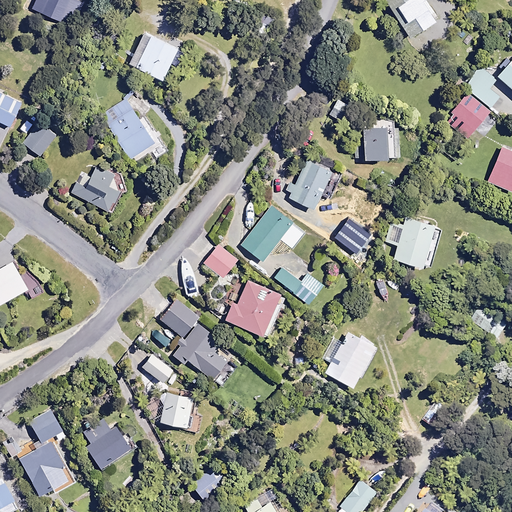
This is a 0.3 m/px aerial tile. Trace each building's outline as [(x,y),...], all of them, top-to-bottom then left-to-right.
[(51,0),(32,0),(30,5),(46,12),(51,0)] [(387,0),(411,36),(439,19),(426,0),(387,0)] [(258,33),(266,37),(276,18),(267,14),(258,33)] [(146,30),(131,62),(165,79),(181,46),(146,30)] [(503,69),(498,74),(511,85),(511,58),(511,60),(507,57),(499,66),(503,69)] [(464,85),(491,107),(500,95),(490,87),(497,78),(480,65),(464,85)] [(0,89),(0,120),(10,126),(23,101),(0,89)] [(492,109),(468,90),(451,112),(454,114),(447,122),(468,139),(492,109)] [(156,141),(127,98),(102,115),(130,158),(156,141)] [(338,98),(330,113),(346,121),(354,106),(338,98)] [(354,126),(356,157),(397,155),(395,119),(374,114),(375,124),(354,126)] [(40,120),(23,140),(41,155),(58,134),(40,120)] [(511,147),(503,144),(488,180),(511,189),(511,147)] [(293,190),(290,196),(315,207),(321,193),(331,198),(343,172),(307,156),(295,181),(291,180),(287,188),(293,190)] [(76,180),(70,192),(113,212),(124,191),(110,184),(115,173),(98,164),(88,185),(76,180)] [(272,203),(240,244),(263,262),(295,221),(272,203)] [(398,244),(394,257),(424,265),(425,263),(432,265),(443,228),(437,226),(438,224),(406,215),(404,223),(393,220),(387,241),(398,244)] [(238,259),(219,243),(203,262),(223,278),(238,259)] [(0,269),(0,305),(27,290),(11,263),(0,269)] [(293,293),(309,304),(323,284),(307,272),(302,280),(282,266),(274,277),(294,291),(293,293)] [(233,301),(226,319),(263,335),(281,293),(248,278),(237,303),(233,301)] [(177,298),(161,319),(184,336),(199,315),(177,298)] [(470,320),(497,338),(508,321),(480,304),(470,320)] [(180,345),(172,354),(185,364),(188,360),(214,380),(228,362),(214,351),(222,341),(199,323),(186,341),(181,337),(177,343),(180,345)] [(326,372),(354,387),(377,346),(348,330),(326,372)] [(152,353),(143,365),(164,382),(174,369),(152,353)] [(166,392),(160,422),(188,428),(194,398),(166,392)] [(435,401),(423,420),(436,428),(448,409),(435,401)] [(31,419),(43,441),(63,430),(52,408),(31,419)] [(86,446),(102,470),(134,449),(118,425),(112,428),(105,416),(83,430),(91,443),(86,446)] [(20,450),(9,437),(1,444),(11,457),(20,450)] [(49,442),(19,457),(40,495),(70,480),(49,442)] [(216,463),(191,482),(206,502),(231,483),(216,463)] [(0,508),(15,500),(3,477),(0,478),(0,508)] [(362,511),(378,490),(360,477),(339,506),(342,507),(339,511),(362,511)] [(278,511),(270,499),(262,504),(257,496),(244,504),(248,511),(247,511),(278,511)]
